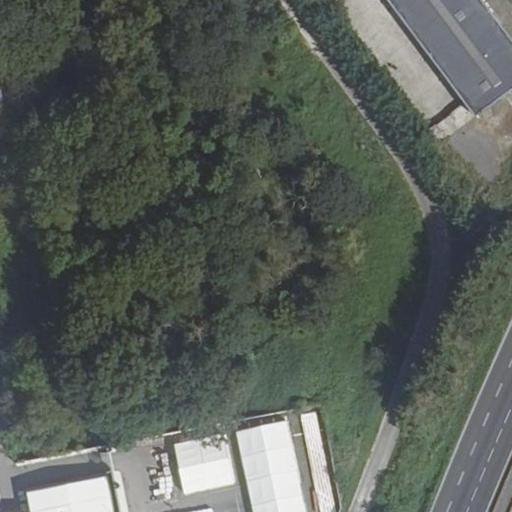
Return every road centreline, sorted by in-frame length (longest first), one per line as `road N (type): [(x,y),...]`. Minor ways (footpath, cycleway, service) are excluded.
road 1 (unknown): [(435,113),(353,0)]
road 2 (trunk): [(511,382),(463,511)]
